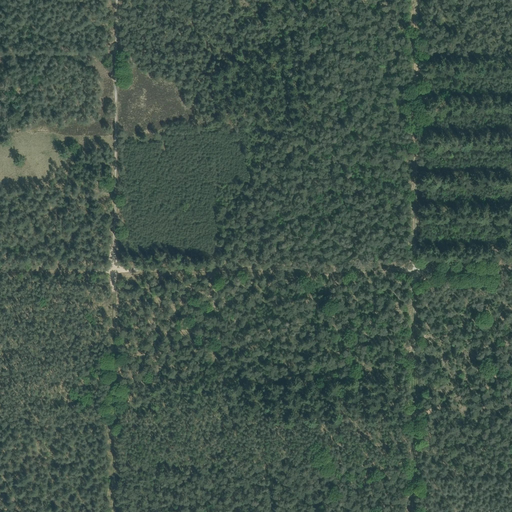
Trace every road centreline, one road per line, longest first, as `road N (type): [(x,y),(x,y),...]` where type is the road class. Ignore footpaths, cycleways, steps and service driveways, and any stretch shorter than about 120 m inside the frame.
road 1 (track): [(0,51),(117,48),(112,269)]
road 2 (track): [(112,269),(415,270)]
road 3 (track): [(114,381),(415,377)]
road 4 (track): [(415,270),(416,0)]
road 5 (track): [(112,269),(114,511)]
road 6 (track): [(415,270),(414,511)]
